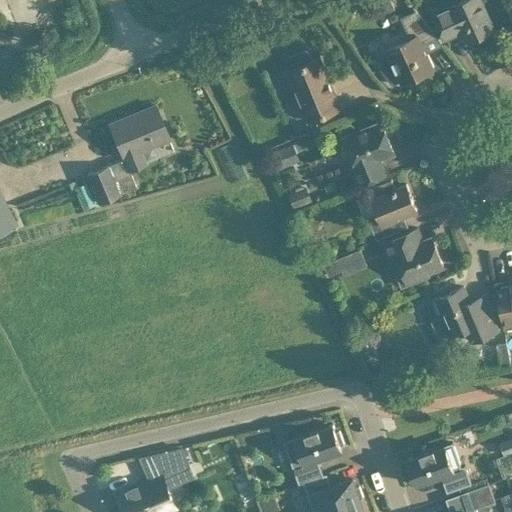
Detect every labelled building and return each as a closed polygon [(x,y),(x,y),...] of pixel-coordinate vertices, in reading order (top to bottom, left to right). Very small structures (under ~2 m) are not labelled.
[(393,83),(401,80),(402,83),(435,67),(424,44),(438,37),(409,0),(405,0),(413,11),(401,17),(411,38),(386,49),(391,58),(379,63),(393,83)] [(464,0),(435,14),(438,19),(446,37),(462,30),(468,41),(494,28),(486,10),(481,0),(464,0)] [(286,95),(290,103),(294,107),(303,104),(309,120),(341,107),(320,57),(312,60),(309,52),(305,50),(289,56),(288,61),(291,69),(289,70),(296,87),(288,91),(286,95)] [(107,164),(87,172),(100,202),(119,194),(136,187),(129,170),(147,163),(141,150),(169,138),(163,122),(155,104),(154,104),(129,115),(109,123),(117,141),(124,157),(107,164)] [(346,156),(352,154),(358,169),(354,171),(359,184),(370,179),(389,172),(383,158),(395,153),(383,121),(364,129),(345,136),(338,139),(336,141),(335,145),(336,148),(338,152),(342,155),(344,156),(346,156)] [(286,148),(275,152),(282,169),(292,165),(286,148)] [(254,181),(244,153),(231,158),(242,186),(254,181)] [(371,187),(375,197),(373,197),(380,213),(368,218),(377,239),(409,226),(404,215),(418,209),(407,183),(396,188),(392,179),(371,187)] [(308,187),(291,194),(296,207),(313,200),(308,187)] [(0,233),(17,225),(18,225),(9,207),(0,189),(0,233)] [(414,230),(419,228),(418,227),(400,235),(385,240),(392,259),(398,256),(408,283),(410,283),(429,275),(428,272),(445,266),(432,236),(418,241),(414,230)] [(338,258),(324,263),(329,275),(343,270),(338,258)] [(497,290),(501,309),(502,314),(505,329),(511,327),(511,277),(509,278),(511,287),(497,290)] [(487,302),(474,307),(464,286),(446,294),(437,297),(433,299),(439,313),(443,312),(452,334),(466,329),(472,340),(499,329),(487,302)] [(498,343),(502,363),(511,362),(507,341),(498,343)] [(299,485),(304,483),(303,482),(325,474),(325,473),(319,458),(344,449),(342,445),(345,444),(340,429),(337,430),(334,421),(320,426),(320,425),(304,431),(305,432),(283,440),(299,485)] [(410,465),(406,466),(411,481),(415,479),(417,484),(441,475),(447,492),(472,483),(465,464),(462,466),(453,441),(447,443),(446,443),(407,457),(410,465)] [(182,447),(141,457),(150,476),(151,475),(153,479),(139,485),(139,484),(137,484),(138,485),(130,488),(130,487),(129,488),(129,489),(122,492),(127,503),(124,504),(127,511),(174,511),(173,507),(177,505),(164,475),(190,464),(182,447)] [(327,472),(325,473),(325,474),(303,482),(304,483),(314,511),(327,511),(361,500),(361,498),(365,497),(360,485),(356,486),(353,476),(332,484),(327,472)] [(476,511),(475,507),(496,500),(489,482),(447,498),(452,511),(450,511),(476,511)] [(327,511),(365,511),(361,500),(327,511)]
